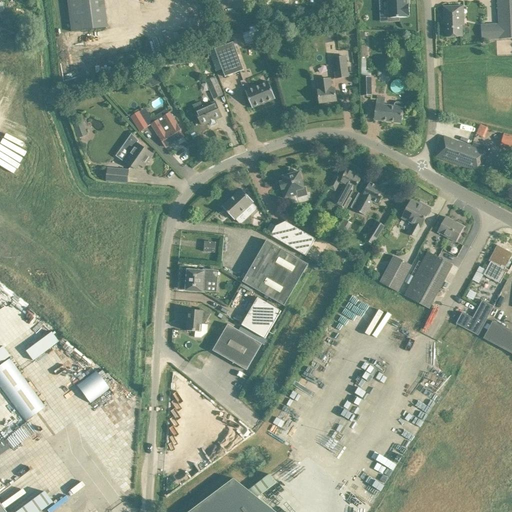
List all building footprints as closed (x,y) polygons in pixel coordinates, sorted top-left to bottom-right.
[(68,0),(71,31),(108,27),(105,0),(68,0)] [(407,0),(385,0),(388,0),(390,21),(400,21),(399,17),(408,16),(408,15),(410,15),(409,3),(407,4),(407,0)] [(511,0),(497,0),(499,24),(481,25),(482,40),(511,38),(511,0)] [(463,6),(444,7),(444,22),(446,22),(446,37),(462,37),(462,26),(464,26),(464,15),(460,15),(459,7),(463,7),(463,6)] [(258,24),(249,27),(250,32),(254,41),(263,38),(258,24)] [(231,42),(215,48),(216,51),(220,62),(222,69),(225,77),(244,70),(234,41),(231,42)] [(0,162),(11,165),(34,56),(0,49),(0,162)] [(332,57),(335,79),(349,77),(346,56),(332,57)] [(360,78),(362,78),(362,95),(371,95),(371,71),(366,71),(366,58),(365,58),(365,57),(361,58),(361,59),(360,59),(360,78)] [(146,74),(142,76),(146,84),(150,82),(152,86),(158,83),(152,71),(146,74)] [(216,77),(206,81),(214,99),(224,95),(216,77)] [(336,101),(335,91),(335,88),(332,89),(331,78),(318,80),(319,90),(318,91),(320,103),(336,101)] [(246,90),(252,108),(276,98),(269,81),(246,90)] [(377,96),(375,110),(374,120),(402,123),(403,113),(404,107),(404,105),(402,103),(397,102),(395,104),(394,106),(384,105),(385,97),(377,96)] [(200,103),(194,106),(198,116),(202,125),(209,122),(211,125),(216,123),(214,120),(221,117),(218,108),(216,105),(203,110),(202,107),(200,103)] [(149,125),(140,111),(131,116),(141,131),(149,125)] [(183,136),(178,128),(169,113),(151,124),(161,139),(166,147),(183,136)] [(85,122),(76,124),(79,137),(88,135),(85,122)] [(485,137),(489,126),(482,124),(478,134),(485,137)] [(131,134),(122,147),(130,152),(125,161),(128,163),(136,169),(140,164),(144,167),(153,154),(144,148),(137,143),(138,141),(131,134)] [(511,136),(504,134),(501,147),(511,149),(511,136)] [(472,147),(453,140),(444,137),(437,156),(478,170),(487,146),(473,141),(472,147)] [(128,170),(108,168),(106,181),(127,183),(128,170)] [(284,198),(296,195),(297,199),(308,196),(306,187),(304,187),(300,172),(298,172),(297,170),(295,169),(292,169),(290,170),(289,172),(289,175),(283,176),(284,181),(279,182),(281,190),(282,189),(284,198)] [(336,173),(328,188),(336,192),(338,190),(337,189),(340,183),(344,186),(334,205),(345,211),(352,199),(349,198),(354,190),(355,190),(362,177),(347,169),(343,176),(336,173)] [(351,205),(361,211),(365,213),(369,207),(375,210),(386,190),(370,182),(367,188),(365,187),(361,195),(358,193),(351,205)] [(234,220),(254,202),(241,188),(222,206),(234,220)] [(406,209),(402,217),(403,218),(413,224),(411,229),(408,233),(415,237),(421,228),(426,218),(431,209),(423,204),(422,206),(411,200),(406,209)] [(314,213),(311,219),(316,222),(319,216),(314,213)] [(446,217),(441,226),(438,232),(456,242),(464,227),(446,217)] [(316,239),(285,221),(276,226),(271,223),(265,232),(306,256),(316,239)] [(377,222),(365,240),(372,244),(384,226),(377,222)] [(251,287),(284,305),(308,264),(275,245),(266,240),(242,281),(251,287)] [(205,242),(204,252),(214,253),(215,243),(205,242)] [(505,268),(509,262),(511,255),(511,252),(497,245),(489,261),(491,262),(484,275),(500,283),(506,273),(508,274),(509,270),(505,268)] [(453,265),(444,260),(427,251),(404,295),(429,309),(453,265)] [(398,292),(412,266),(394,256),(380,283),(398,292)] [(187,272),(186,277),(188,277),(187,289),(187,291),(188,291),(202,292),(203,292),(203,291),(204,292),(204,283),(217,284),(218,270),(204,269),(204,270),(204,272),(203,272),(189,271),(189,270),(188,270),(188,271),(188,272),(187,272)] [(258,298),(242,325),(265,339),(281,311),(258,298)] [(459,318),(456,324),(478,335),(494,306),(482,300),(473,318),(462,312),(459,318)] [(201,332),(202,322),(205,323),(211,314),(201,308),(199,311),(189,310),(187,331),(197,332),(201,332)] [(7,312),(0,316),(0,322),(8,333),(18,326),(7,312)] [(338,312),(337,334),(349,334),(349,331),(354,331),(354,321),(345,320),(345,316),(350,316),(351,312),(338,312)] [(511,354),(511,331),(493,321),(483,339),(511,354)] [(262,344),(228,324),(213,351),(247,370),(262,344)] [(71,406),(90,391),(76,374),(57,389),(71,406)] [(0,390),(0,412),(13,430),(23,422),(0,390)] [(39,416),(19,430),(34,450),(53,436),(39,416)] [(0,453),(11,446),(6,440),(0,443),(0,453)] [(276,511),(258,497),(277,483),(270,474),(249,490),(234,478),(188,511),(276,511)] [(43,491),(15,511),(38,511),(52,502),(43,491)]
